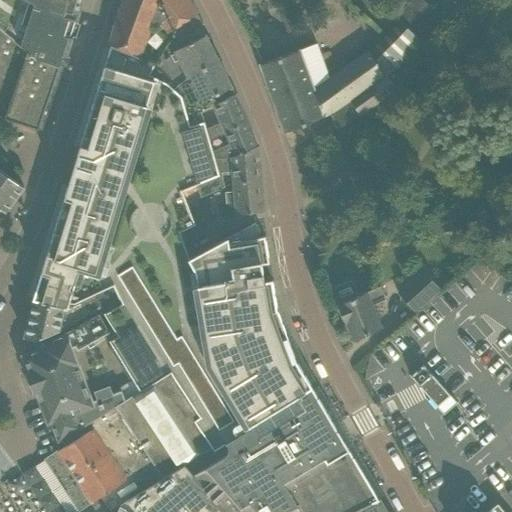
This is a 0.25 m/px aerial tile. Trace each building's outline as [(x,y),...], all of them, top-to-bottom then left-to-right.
[(0,0),(0,27),(18,42),(20,44),(21,45),(36,58),(63,66),(78,20),(50,11),(50,10),(34,4),(34,3),(28,0),(0,0)] [(28,0),(34,3),(34,4),(50,10),(50,11),(78,20),(81,10),(79,9),(81,0),(28,0)] [(110,44),(137,59),(153,25),(157,25),(167,40),(171,38),(202,23),(197,13),(189,0),(123,0),(119,12),(113,26),(109,43),(110,44)] [(423,41),(443,19),(440,17),(423,0),(409,0),(395,15),(423,41)] [(278,57),(262,63),(260,64),(284,132),(288,131),(303,125),(333,109),(349,98),(360,115),(396,88),(390,84),(387,81),(423,44),(422,42),(399,20),(398,21),(367,51),(340,68),(312,88),(298,49),(278,57)] [(173,87),(190,74),(218,59),(205,34),(201,25),(203,24),(202,23),(171,38),(172,39),(169,40),(157,63),(155,62),(153,67),(150,73),(160,78),(166,80),(171,85),(173,87)] [(0,81),(49,97),(59,65),(63,66),(36,58),(18,42),(0,27),(0,81)] [(110,44),(32,300),(67,309),(70,302),(76,303),(113,285),(119,296),(122,301),(109,308),(110,310),(98,313),(109,332),(76,351),(84,375),(90,393),(110,385),(113,394),(122,391),(124,399),(125,400),(170,372),(199,416),(194,420),(212,447),(250,425),(312,387),(295,358),(276,308),(264,234),(260,235),(259,229),(255,221),(189,257),(179,230),(194,223),(183,190),(197,184),(219,174),(210,141),(208,133),(206,128),(204,120),(199,122),(190,125),(190,124),(185,105),(183,103),(182,95),(173,87),(171,85),(166,80),(160,78),(150,73),(153,67),(137,59),(110,44)] [(218,59),(190,74),(201,98),(185,105),(190,124),(199,122),(196,113),(200,111),(207,106),(203,99),(213,95),(231,86),(218,59)] [(0,116),(19,122),(38,128),(42,115),(49,97),(0,81),(0,116)] [(209,127),(206,128),(208,133),(210,141),(226,134),(225,131),(247,121),(235,93),(212,103),(220,122),(209,127)] [(226,134),(229,142),(213,149),(215,159),(231,157),(258,146),(247,121),(225,131),(226,134)] [(233,181),(261,178),(258,146),(231,157),(215,159),(219,173),(232,171),(233,181)] [(0,219),(23,187),(15,181),(0,170),(0,219)] [(201,195),(224,184),(219,174),(197,184),(201,195)] [(234,200),(235,213),(263,211),(261,178),(233,181),(234,190),(225,191),(226,201),(234,200)] [(511,482),(511,277),(481,256),(370,353),(363,379),(434,511),(447,511),(493,472),(507,487),(511,482)] [(414,312),(440,288),(421,268),(395,291),(414,312)] [(62,329),(119,296),(113,285),(76,303),(70,302),(67,309),(32,300),(23,336),(34,339),(53,332),(62,329)] [(355,295),(337,304),(338,306),(336,306),(340,315),(342,314),(353,338),(355,337),(356,339),(366,334),(366,333),(380,326),(372,305),(385,299),(380,285),(355,295)] [(31,392),(36,390),(84,375),(76,351),(109,332),(98,313),(56,336),(37,343),(39,349),(23,355),(29,371),(24,373),(31,392)] [(199,416),(170,372),(125,400),(124,399),(105,410),(58,440),(58,441),(61,440),(65,446),(56,450),(91,502),(107,490),(116,504),(150,483),(212,447),(194,420),(199,416)] [(51,420),(58,440),(105,410),(124,399),(122,391),(113,394),(110,385),(90,393),(84,375),(36,390),(48,421),(51,420)] [(386,511),(360,468),(331,418),(330,413),(314,385),(312,387),(250,425),(301,511),(386,511)] [(301,511),(250,425),(212,447),(174,469),(150,483),(116,504),(117,505),(119,503),(119,504),(118,507),(117,511),(301,511)] [(505,511),(497,502),(485,511),(505,511)]
